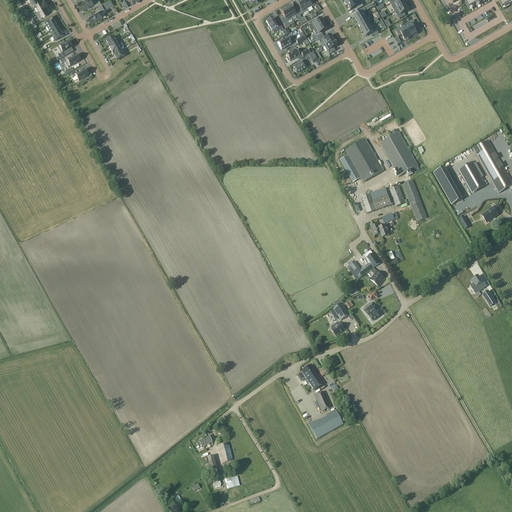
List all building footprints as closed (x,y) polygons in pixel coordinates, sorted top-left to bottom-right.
[(101,4),(99,0),(96,2),(94,0),(86,0),(81,3),(85,9),(92,5),(94,8),(101,4)] [(107,9),(114,5),(110,0),(109,0),(103,4),(107,9)] [(301,0),(296,3),(299,9),(297,10),(300,16),(308,11),(307,10),(301,0)] [(308,0),(301,0),(307,10),(314,5),(312,0),(309,2),(308,0)] [(361,4),(358,0),(356,0),(348,5),(351,10),(356,7),(357,10),(363,7),(362,4),(361,4)] [(396,0),(390,4),(392,6),(392,7),(395,12),(397,11),(406,5),(403,0),(402,0),(398,3),(396,0)] [(511,0),(458,0),(462,5),(465,3),(469,10),(485,0),(497,0),(502,8),(509,4),(510,6),(511,4),(511,0)] [(39,11),(47,6),(45,1),(36,6),(39,11)] [(406,5),(397,11),(399,16),(398,17),(399,19),(405,16),(404,13),(409,10),(406,5)] [(42,16),(50,11),(47,6),(39,11),(42,16)] [(291,6),(286,9),(291,19),(291,18),(296,16),(297,17),(300,16),(297,10),(294,12),(291,6)] [(102,17),(99,11),(102,10),(100,7),(95,10),(96,12),(89,17),(92,23),(93,22),(94,23),(97,21),(97,20),(102,17)] [(281,11),(280,12),(284,19),(281,21),(286,29),(289,27),(287,23),(292,20),(291,18),(291,19),(286,9),(285,9),(285,8),(281,11)] [(360,14),(354,17),(357,22),(366,18),(367,17),(364,12),(365,12),(366,11),(364,8),(358,12),(360,14)] [(47,27),(55,22),(52,17),(44,22),(47,27)] [(267,21),(266,22),(271,31),(272,30),(275,35),(283,31),(280,26),(277,27),(273,18),(267,21)] [(368,22),(366,18),(357,22),(360,27),(368,22)] [(314,20),(308,23),(310,25),(311,24),(314,30),(324,24),(324,23),(325,23),(322,19),(322,20),(321,19),(315,22),(314,20)] [(411,24),(405,27),(411,37),(413,35),(414,36),(417,34),(417,33),(416,31),(414,28),(417,26),(413,20),(410,22),(411,24)] [(49,32),(58,27),(55,22),(47,27),(49,32)] [(371,27),(368,22),(360,27),(359,28),(360,30),(361,29),(363,32),(371,27)] [(459,23),(454,26),(458,34),(463,32),(459,23)] [(314,30),(313,30),(318,39),(323,36),(321,33),(327,30),(324,24),(314,30)] [(60,32),(58,27),(49,32),(52,36),(60,32)] [(374,32),(371,27),(363,32),(366,37),(371,34),(373,37),(378,34),(377,30),(374,32)] [(398,29),(395,30),(399,37),(402,35),(405,40),(405,41),(410,39),(409,38),(411,37),(405,27),(399,30),(398,29)] [(55,41),(63,36),(60,32),(52,36),(55,41)] [(276,41),(281,50),(290,45),(291,45),(293,43),(290,38),(289,38),(288,35),(286,36),(285,35),(285,36),(282,37),(279,39),(276,41)] [(303,36),(295,41),(298,45),(303,42),(306,40),(303,36)] [(323,36),(318,39),(320,42),(321,41),(324,47),(334,41),(331,36),(325,39),(323,36)] [(117,42),(114,37),(105,42),(108,46),(117,42)] [(334,41),(324,47),(329,55),(334,52),(332,49),(337,47),(334,41)] [(60,54),(72,48),(69,42),(57,48),(60,54)] [(111,51),(119,46),(117,42),(108,46),(111,51)] [(122,51),(119,46),(111,51),(114,56),(122,51)] [(299,56),(296,50),(295,50),(294,48),(289,52),(290,53),(286,55),(288,58),(287,58),(288,61),(289,61),(290,62),(299,56)] [(310,54),(307,49),(301,53),(303,58),(310,54)] [(116,61),(125,56),(122,51),(114,56),(116,61)] [(315,55),(313,53),(308,56),(313,63),(318,60),(315,55)] [(68,68),(80,61),(76,55),(69,59),(67,56),(60,61),(62,64),(65,62),(68,68)] [(297,73),(306,68),(302,60),(298,63),(298,64),(293,67),(294,68),(293,69),(294,71),(295,71),(297,73)] [(88,76),(85,70),(77,74),(76,71),(71,74),(72,77),(75,75),(79,81),(88,76)] [(399,133),(379,144),(399,177),(418,166),(399,133)] [(493,137),(505,162),(509,160),(503,147),(507,145),(501,133),(493,137)] [(383,171),(366,140),(345,152),(348,156),(361,179),(363,183),(383,171)] [(511,182),(488,141),(473,149),(499,194),(509,188),(511,191),(511,190),(511,182)] [(361,179),(348,156),(340,160),(353,183),(361,179)] [(472,195),(487,186),(473,162),(458,170),(472,195)] [(433,174),(451,205),(462,199),(444,167),(433,174)] [(423,173),(403,185),(424,222),(444,210),(423,173)] [(399,185),(367,196),(372,213),(405,201),(399,185)] [(497,213),(502,209),(498,204),(494,207),(494,208),(485,214),(489,220),(495,216),(495,217),(499,215),(497,213)] [(464,217),(459,219),(465,229),(469,227),(464,217)] [(375,235),(379,234),(377,227),(380,226),(379,225),(376,226),(376,223),(371,225),(372,227),(371,227),(370,228),(371,230),(372,230),(373,230),(375,235)] [(377,227),(379,234),(381,233),(382,237),(389,235),(386,226),(380,228),(380,226),(377,227)] [(377,272),(373,269),(380,264),(376,258),(362,269),(361,270),(365,275),(366,274),(370,271),(374,275),(370,279),(379,287),(385,279),(377,272)] [(352,269),(360,279),(365,275),(361,270),(355,262),(354,261),(347,267),(350,271),(352,269)] [(474,283),(477,286),(479,285),(481,287),(484,285),(482,283),(478,276),(473,279),(471,281),(473,284),(474,283)] [(351,296),(358,293),(356,288),(349,291),(351,296)] [(496,303),(488,291),(483,295),(490,307),(496,303)] [(371,303),(363,308),(365,310),(365,311),(364,311),(367,314),(373,321),(380,315),(373,305),(372,305),(371,303)] [(336,308),(332,311),(334,314),(337,313),(341,320),(350,315),(343,304),(336,308)] [(335,325),(336,327),(332,330),(336,336),(345,330),(341,324),(340,324),(339,322),(335,325)] [(315,381),(320,377),(312,365),(301,372),(306,381),(312,377),(315,381)] [(341,371),(338,365),(331,368),(334,375),(341,371)] [(324,384),(320,377),(315,381),(312,377),(306,381),(313,391),(324,384)] [(314,396),(321,412),(331,408),(324,392),(314,396)] [(318,420),(308,425),(316,440),(343,425),(335,411),(326,416),(327,417),(318,422),(318,420)] [(212,442),(209,437),(199,442),(202,447),(212,442)] [(233,461),(228,444),(218,446),(222,464),(233,461)] [(204,459),(207,471),(214,469),(211,457),(204,459)] [(230,488),(238,486),(235,476),(228,478),(230,488)] [(260,502),(259,497),(249,501),(251,505),(260,502)]
